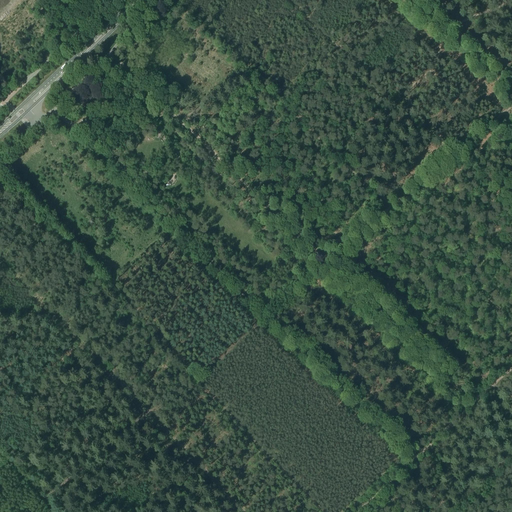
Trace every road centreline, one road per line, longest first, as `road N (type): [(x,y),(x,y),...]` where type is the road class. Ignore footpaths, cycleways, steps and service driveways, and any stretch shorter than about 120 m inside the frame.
road 1 (track): [(326,260),(177,118)]
road 2 (track): [(474,400),(326,260)]
road 3 (track): [(199,385),(323,511)]
road 4 (track): [(356,511),(474,400)]
road 5 (track): [(390,207),(511,106)]
road 6 (primary): [(27,106),(139,0)]
road 7 (unclassified): [(13,92),(110,0)]
